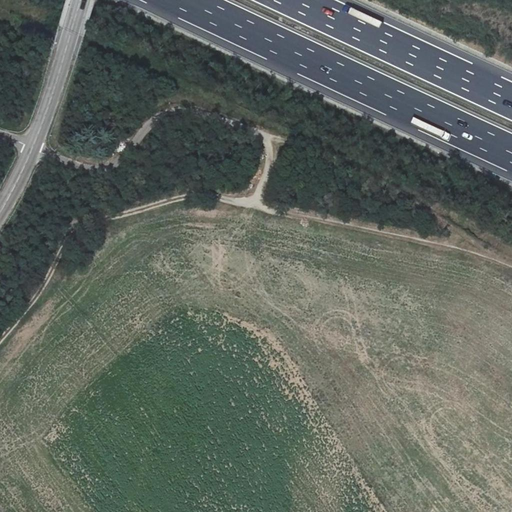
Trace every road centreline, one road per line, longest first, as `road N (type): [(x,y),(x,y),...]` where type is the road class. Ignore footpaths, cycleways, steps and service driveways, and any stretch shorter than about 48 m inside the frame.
road 1 (track): [(0,135),(75,169),(109,169),(172,111),(241,123),(269,143),(255,204),(511,271)]
road 2 (motorway): [(180,0),(511,153)]
road 3 (track): [(0,335),(39,288),(67,230),(89,218),(201,193),(255,204)]
road 4 (motorway): [(511,100),(293,0)]
road 5 (tertiary): [(0,212),(33,148),(81,0)]
